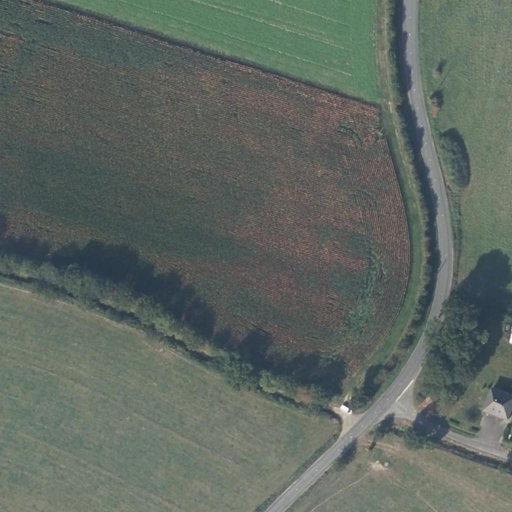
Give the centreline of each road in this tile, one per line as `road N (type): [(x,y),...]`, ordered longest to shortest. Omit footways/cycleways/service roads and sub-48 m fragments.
road 1 (secondary): [(410,0),(412,85),(447,251),(435,332),(390,396)]
road 2 (track): [(0,270),(77,292),(361,426)]
road 3 (secondary): [(390,396),(271,511)]
road 4 (residential): [(511,457),(435,429),(390,396)]
